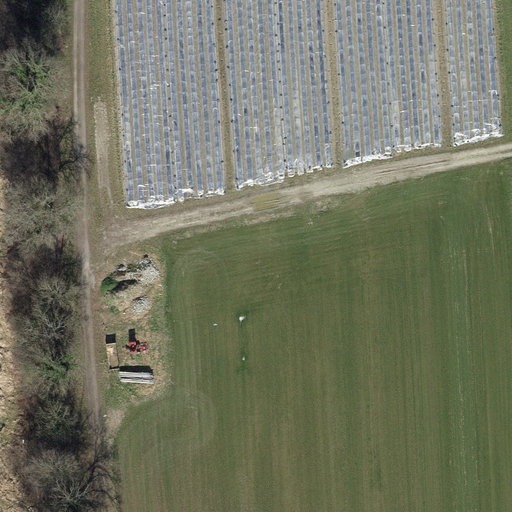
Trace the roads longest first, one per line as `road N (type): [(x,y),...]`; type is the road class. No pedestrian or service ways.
road 1 (track): [(511,151),(83,245)]
road 2 (track): [(83,245),(101,511)]
road 3 (track): [(78,0),(83,245)]
